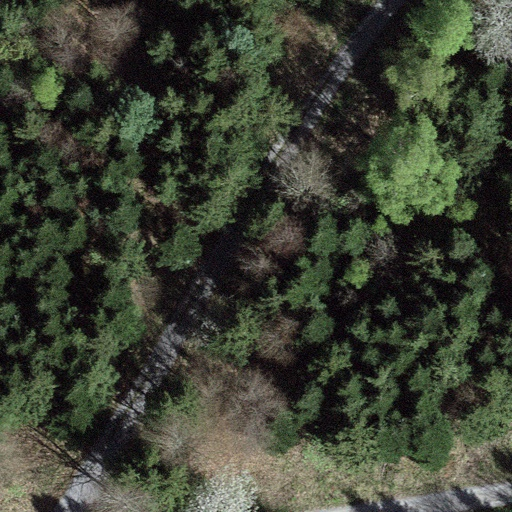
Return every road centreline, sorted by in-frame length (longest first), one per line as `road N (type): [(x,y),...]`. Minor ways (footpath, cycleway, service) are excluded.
road 1 (track): [(393,0),(59,511)]
road 2 (track): [(511,493),(391,511)]
